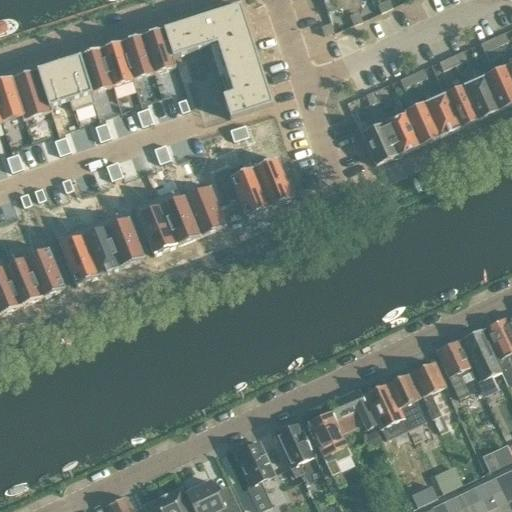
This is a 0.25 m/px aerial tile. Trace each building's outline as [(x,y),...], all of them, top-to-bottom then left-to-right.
[(330,0),(327,0),(322,2),(326,11),(333,9),(330,0)] [(388,0),(382,0),(375,3),(379,12),(391,7),(388,0)] [(239,3),(162,28),(171,57),(216,42),(231,91),(221,95),(228,118),(271,104),(239,3)] [(356,10),(347,14),(352,25),(361,21),(356,10)] [(329,22),(319,25),(323,35),(332,32),(329,22)] [(162,28),(141,35),(153,72),(174,66),(171,57),(162,28)] [(502,31),(491,37),(495,46),(506,40),(502,31)] [(141,35),(120,42),(132,79),(153,72),(141,35)] [(491,37),(479,42),(483,51),(495,46),(491,37)] [(120,42),(99,48),(111,86),(132,79),(120,42)] [(99,48),(78,55),(90,92),(111,86),(99,48)] [(461,50),(449,55),(453,64),(465,59),(461,50)] [(511,51),(500,57),(504,65),(511,84),(511,51)] [(78,55),(56,62),(68,100),(71,109),(93,102),(90,92),(78,55)] [(449,55),(438,61),(442,69),(453,64),(449,55)] [(56,62),(34,69),(47,111),(51,110),(49,106),(68,100),(56,62)] [(511,84),(504,65),(482,75),(497,109),(511,102),(511,84)] [(421,68),(410,73),(414,82),(425,77),(421,68)] [(34,69),(12,76),(26,118),(47,111),(34,69)] [(410,73),(398,78),(402,87),(414,82),(410,73)] [(482,75),(462,84),(477,118),(497,109),(482,75)] [(12,76),(0,80),(0,112),(2,121),(20,115),(21,119),(26,118),(12,76)] [(462,84),(442,93),(458,127),(477,118),(462,84)] [(373,90),(364,94),(368,104),(377,100),(373,90)] [(442,93),(423,102),(438,136),(458,127),(442,93)] [(184,98),(176,101),(180,112),(188,109),(184,98)] [(403,110),(402,110),(404,113),(418,145),(438,136),(423,102),(403,110)] [(400,104),(392,107),(397,116),(404,113),(402,110),(400,104)] [(147,107),(135,111),(138,119),(149,115),(147,107)] [(382,123),(367,130),(360,133),(374,165),(396,155),(418,145),(404,113),(397,116),(382,123)] [(149,115),(138,119),(141,126),(152,122),(149,115)] [(363,120),(355,124),(360,133),(367,130),(363,120)] [(105,122),(94,126),(96,133),(108,130),(105,122)] [(244,124),(236,126),(240,138),(248,135),(244,124)] [(236,126),(229,129),(232,140),(240,138),(236,126)] [(108,130),(96,133),(99,141),(110,137),(108,130)] [(64,136),(53,140),(56,147),(67,144),(64,136)] [(67,144),(56,147),(58,155),(70,151),(67,144)] [(164,144),(153,148),(155,156),(167,152),(164,144)] [(167,152),(155,156),(158,163),(169,159),(167,152)] [(16,153),(5,157),(8,164),(19,160),(16,153)] [(249,158),(225,168),(245,217),(269,207),(253,167),(249,158)] [(275,158),(253,167),(269,207),(292,198),(275,158)] [(19,160),(8,164),(11,172),(22,168),(19,160)] [(116,161),(105,165),(107,172),(119,168),(116,161)] [(212,164),(200,169),(204,178),(215,173),(212,164)] [(119,168),(107,172),(110,180),(121,176),(119,168)] [(68,178),(61,180),(65,192),(72,189),(68,178)] [(208,185),(182,196),(198,236),(225,225),(208,185)] [(41,187),(33,190),(37,201),(45,199),(41,187)] [(178,187),(155,196),(175,245),(198,236),(182,196),(178,187)] [(26,193),(14,197),(18,208),(30,204),(26,193)] [(155,196),(133,205),(153,255),(175,245),(155,196)] [(123,209),(100,218),(120,267),(142,258),(123,209)] [(100,218),(78,227),(97,276),(120,267),(100,218)] [(78,227),(55,235),(75,285),(97,276),(78,227)] [(46,248),(25,257),(42,298),(63,289),(46,248)] [(25,257),(3,266),(20,307),(42,298),(25,257)] [(0,258),(0,315),(20,307),(3,266),(0,258)] [(504,318),(484,327),(497,355),(495,357),(508,386),(511,384),(511,316),(505,320),(504,318)] [(479,330),(461,338),(477,375),(473,377),(482,396),(494,390),(485,371),(495,366),(479,330)] [(457,340),(434,351),(447,378),(457,398),(469,393),(463,381),(474,376),(470,367),(457,340)] [(431,361),(411,371),(423,395),(421,396),(426,406),(425,407),(431,419),(432,418),(440,414),(429,392),(443,386),(431,361)] [(406,373),(384,383),(406,429),(424,420),(414,399),(418,397),(406,373)] [(384,383),(363,393),(385,439),(406,429),(384,383)] [(357,390),(326,405),(330,413),(340,434),(362,424),(364,429),(373,425),(357,390)] [(318,419),(307,424),(331,475),(339,471),(334,461),(349,454),(345,446),(340,434),(330,413),(326,415),(326,414),(317,418),(318,419)] [(440,414),(432,418),(439,433),(447,429),(445,427),(440,414)] [(284,431),(276,434),(296,476),(304,473),(300,464),(314,457),(299,424),(297,424),(296,423),(285,428),(283,429),(284,431)] [(374,427),(361,433),(367,447),(380,441),(374,427)] [(244,448),(234,453),(249,484),(245,486),(258,511),(271,505),(259,480),(273,474),(258,441),(255,443),(254,441),(244,446),(244,448)] [(505,443),(480,455),(489,473),(511,461),(511,457),(506,445),(505,443)] [(464,472),(468,481),(484,473),(479,464),(464,472)] [(453,465),(432,474),(441,493),(461,484),(453,465)] [(511,485),(506,472),(495,477),(506,500),(511,497),(511,485)] [(495,477),(484,483),(495,506),(506,500),(495,477)] [(210,481),(184,493),(192,511),(239,511),(227,486),(215,492),(210,481)] [(484,483),(473,488),(484,511),(495,506),(484,483)] [(429,484),(410,492),(416,505),(435,496),(429,484)] [(191,511),(180,487),(144,503),(147,511),(191,511)] [(473,488),(463,493),(471,511),(481,511),(484,511),(473,488)] [(471,511),(463,493),(452,498),(458,511),(471,511)] [(106,511),(133,511),(126,496),(104,507),(106,511)] [(458,511),(452,498),(441,503),(445,511),(458,511)] [(445,511),(441,503),(430,508),(431,511),(445,511)]
